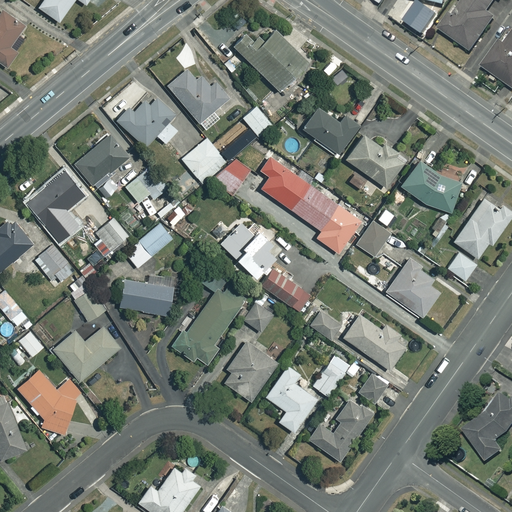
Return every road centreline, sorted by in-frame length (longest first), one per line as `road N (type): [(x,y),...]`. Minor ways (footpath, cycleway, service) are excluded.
road 1 (residential): [(328,511),(187,417),(136,431),(38,511)]
road 2 (tertiary): [(511,143),(308,0)]
road 3 (tertiary): [(0,144),(173,0)]
road 4 (residential): [(398,452),(511,291)]
